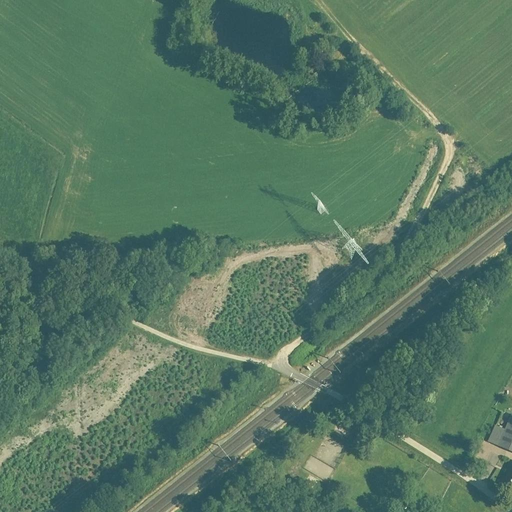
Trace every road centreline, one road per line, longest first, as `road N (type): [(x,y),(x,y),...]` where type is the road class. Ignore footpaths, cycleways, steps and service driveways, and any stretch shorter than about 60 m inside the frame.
road 1 (track): [(278,367),(284,353),(386,271),(449,155),(419,105),(318,0)]
road 2 (unclassified): [(511,510),(316,384),(269,365)]
